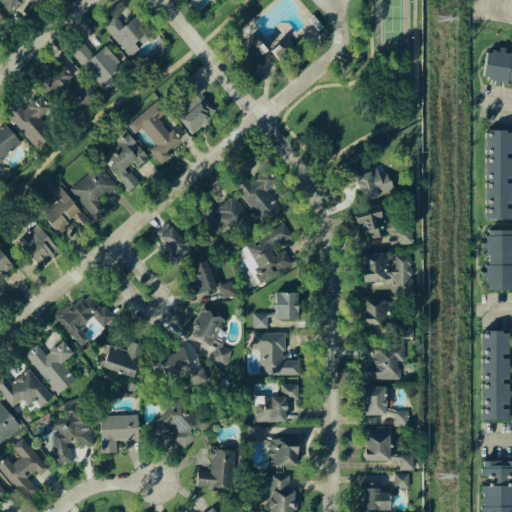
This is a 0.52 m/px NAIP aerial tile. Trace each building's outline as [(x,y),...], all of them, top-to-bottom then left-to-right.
[(0,0),(0,2),(5,11),(21,0),(0,0)] [(122,25),(113,15),(101,25),(129,57),(155,35),(136,13),(122,25)] [(252,60),(264,51),(253,36),(241,45),(252,60)] [(103,46),(93,55),(81,43),(70,53),(103,89),(125,70),(103,46)] [(511,53),(498,48),(497,52),(485,51),(482,76),(493,81),(499,80),(511,82),(511,53)] [(75,115),(94,99),(84,86),(78,91),(69,79),(71,78),(60,64),(37,83),(50,99),(58,93),(75,115)] [(190,133),(217,112),(188,75),(178,82),(192,99),(174,113),(190,133)] [(22,110),(14,100),(2,110),(35,148),(51,134),(38,119),(50,109),(38,96),(22,110)] [(126,123),(133,133),(141,127),(155,145),(151,148),(160,161),(180,146),(159,117),(165,113),(156,101),(126,123)] [(0,160),(20,142),(3,123),(0,125),(0,160)] [(511,219),(511,181),(511,180),(511,174),(511,131),(483,131),(484,185),(484,219),(511,219)] [(98,155),(126,191),(137,182),(129,172),(147,158),(127,132),(98,155)] [(92,220),(106,210),(97,198),(114,186),(99,165),(68,187),(92,220)] [(337,171),(341,185),(356,181),(362,200),(392,191),(387,173),(378,175),(375,168),(356,173),(354,166),(337,171)] [(241,173),(229,183),(262,221),(279,206),(265,190),(275,181),(263,168),(248,181),(241,173)] [(69,225),(77,234),(90,222),(58,187),(52,192),(56,196),(38,213),(58,234),(69,225)] [(214,210),(208,203),(197,212),(216,236),(228,226),(237,238),(254,223),(231,195),(214,210)] [(412,243),(409,221),(384,224),(382,207),(353,211),(355,225),(362,224),(364,238),(396,234),(397,245),(412,243)] [(13,239),(36,264),(55,247),(33,222),(13,239)] [(291,238),(284,224),(237,248),(255,283),(292,265),(285,250),(278,253),(274,246),(291,238)] [(162,242),(156,246),(172,266),(196,246),(187,234),(181,239),(171,226),(157,236),(162,242)] [(511,263),(511,260),(511,256),(511,234),(509,230),(487,230),(483,242),(480,243),(487,258),(487,260),(483,272),(480,273),(480,277),(482,278),(488,290),(511,290),(511,285),(511,263)] [(0,299),(7,294),(0,286),(0,277),(13,267),(0,250),(0,299)] [(361,254),(362,281),(394,281),(394,292),(411,292),(410,255),(393,255),(394,268),(387,268),(387,253),(361,254)] [(217,287),(220,299),(233,296),(229,282),(220,284),(220,281),(212,283),(206,259),(184,265),(192,294),(217,287)] [(296,319),(297,292),(274,292),(274,319),(296,319)] [(57,319),(80,346),(88,339),(78,328),(92,316),(102,327),(110,320),(86,293),(57,319)] [(412,324),(384,323),(385,300),(364,300),(363,327),(390,328),(390,338),(411,339),(412,324)] [(223,318),(198,308),(188,335),(215,345),(210,359),(225,365),(230,351),(219,347),(221,341),(216,339),(223,318)] [(252,327),(267,327),(268,313),(252,313),(252,327)] [(297,375),(297,360),(283,360),(283,333),(251,332),(251,350),(258,350),(258,374),(297,375)] [(480,420),(507,420),(507,406),(507,381),(508,381),(508,356),(507,356),(507,332),(479,332),(480,420)] [(36,344),(24,354),(56,394),(74,379),(61,363),(72,354),(61,341),(44,355),(36,344)] [(133,377),(141,345),(127,341),(125,349),(108,345),(102,369),(133,377)] [(398,379),(398,361),(403,361),(403,345),(373,345),(373,365),(362,365),(362,379),(398,379)] [(188,368),(183,349),(157,356),(163,375),(188,368)] [(39,406),(51,397),(28,368),(9,383),(3,375),(0,377),(0,393),(11,407),(21,399),(26,406),(34,400),(39,406)] [(254,422),(285,421),(284,399),(297,399),(297,383),(279,384),(279,396),(263,397),(263,405),(253,405),(254,422)] [(384,386),(362,387),(363,415),(392,414),(393,426),(407,426),(407,410),(385,411),(384,386)] [(147,427),(160,441),(168,433),(182,448),(208,425),(182,396),(147,427)] [(0,441),(19,427),(0,402),(0,441)] [(55,465),(71,463),(69,447),(91,444),(87,414),(50,418),(55,465)] [(99,416),(100,453),(113,453),(113,440),(137,439),(136,415),(99,416)] [(261,426),(247,426),(248,440),(261,440),(261,426)] [(397,459),(398,470),(412,469),(411,454),(390,455),(389,430),(363,431),(364,460),(397,459)] [(0,470),(24,500),(36,490),(26,477),(34,470),(38,476),(47,469),(21,437),(10,446),(19,457),(11,463),(5,456),(0,459),(0,470)] [(269,466),(296,466),(295,438),(261,438),(261,440),(268,440),(269,466)] [(196,471),(196,486),(230,487),(231,450),(209,449),(208,472),(196,471)] [(511,511),(511,485),(504,485),(504,476),(511,475),(511,460),(480,460),(479,511),(511,511)] [(406,473),(392,473),(393,495),(407,494),(406,473)] [(293,511),(294,490),(287,490),(288,475),(270,474),(269,498),(268,498),(267,511),(293,511)] [(361,510),(388,509),(388,489),(378,489),(378,483),(361,484),(361,510)]
